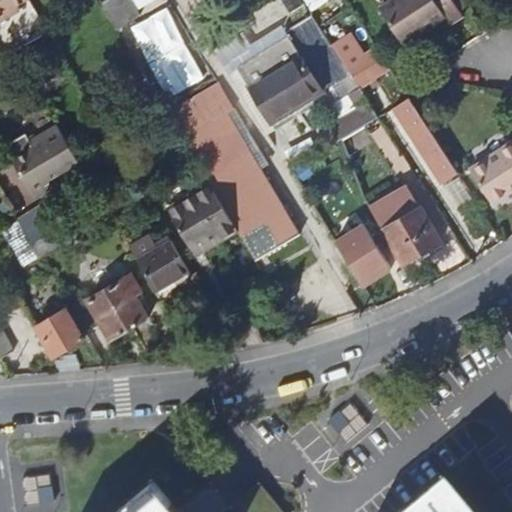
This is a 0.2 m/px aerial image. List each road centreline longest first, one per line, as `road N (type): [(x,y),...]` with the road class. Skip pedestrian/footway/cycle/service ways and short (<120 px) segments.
road 1 (residential): [(0,402),(162,390),(304,362),(377,340),(511,269)]
road 2 (unknown): [(334,352),(415,444)]
